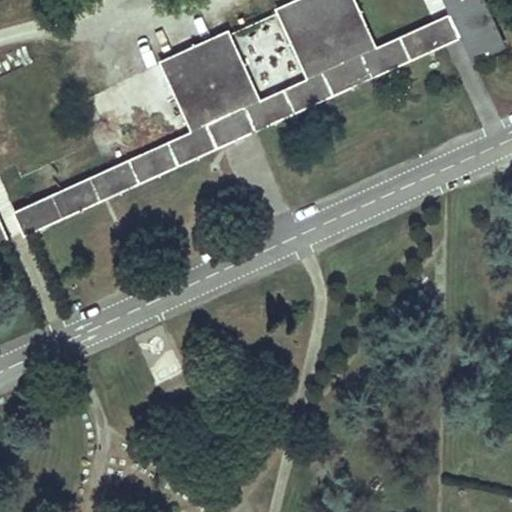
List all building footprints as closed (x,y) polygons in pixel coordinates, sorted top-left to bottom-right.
[(326,66),(384,40),(365,0),(310,0),(299,5),(326,66)] [(429,0),(437,17),(447,39),(460,68),(498,51),(475,0),(429,0)] [(201,121),(197,123),(207,145),(447,39),(437,17),(384,40),(326,66),(269,92),(201,121)] [(201,121),(269,92),(240,29),(174,59),(201,121)] [(7,56),(0,59),(0,166),(46,147),(7,56)] [(190,133),(0,217),(0,235),(196,148),(190,133)]
